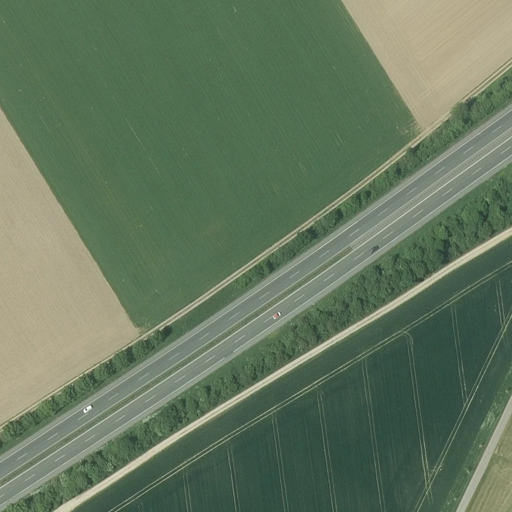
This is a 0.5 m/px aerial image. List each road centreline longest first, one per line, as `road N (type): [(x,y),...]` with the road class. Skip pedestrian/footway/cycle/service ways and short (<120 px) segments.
road 1 (track): [(511,62),(318,214),(0,430)]
road 2 (motorway): [(511,123),(0,471)]
road 3 (motorway): [(0,496),(511,150)]
road 4 (track): [(511,228),(58,511)]
